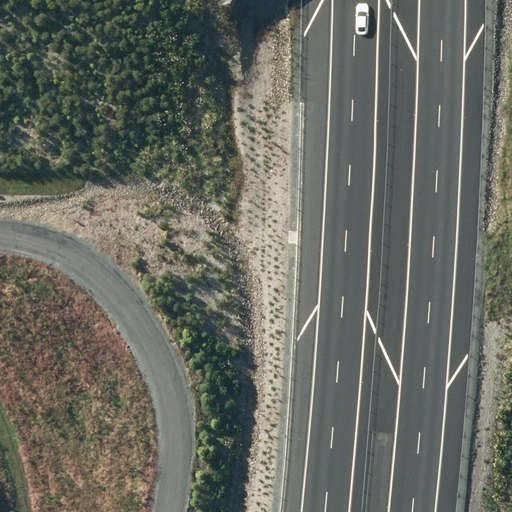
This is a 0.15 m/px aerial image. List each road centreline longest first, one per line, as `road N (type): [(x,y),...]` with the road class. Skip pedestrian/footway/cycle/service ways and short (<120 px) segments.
road 1 (motorway): [(451,0),(436,303),(408,511)]
road 2 (motorway): [(324,511),(351,286),(358,0)]
road 3 (track): [(0,234),(60,243),(134,289),(173,355),(194,426),(173,511)]
